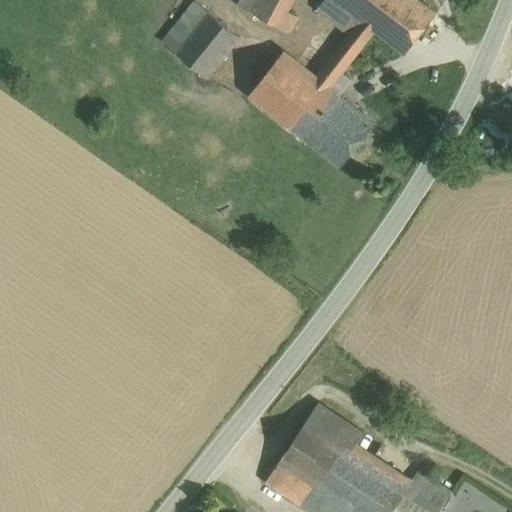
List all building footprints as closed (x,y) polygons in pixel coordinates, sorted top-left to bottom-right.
[(240,0),(238,6),(289,33),(298,17),(287,11),(292,0),(240,0)] [(360,20),(333,0),(324,0),(317,10),(349,34),(360,20)] [(419,0),(333,0),(360,20),(374,31),(404,54),(436,13),(419,0)] [(209,12),(195,1),(181,20),(194,32),(209,12)] [(194,32),(176,53),(208,78),(240,38),(209,12),(194,32)] [(194,32),(181,20),(163,42),(176,53),(194,32)] [(349,34),(316,76),(330,88),(342,73),(374,31),(360,20),(349,34)] [(316,76),(284,51),(249,95),(340,167),(375,123),(339,94),(330,88),(316,76)] [(342,73),(330,88),(339,94),(351,80),(342,73)] [(478,113),(478,146),(504,147),(504,113),(478,113)] [(307,420),(408,487),(413,478),(359,442),(365,433),(319,402),(307,420)] [(408,487),(307,420),(266,482),(312,511),(350,511),(352,510),(354,511),(391,511),(402,495),(408,487)] [(408,487),(402,495),(428,511),(438,511),(452,491),(419,469),(413,478),(408,487)]
